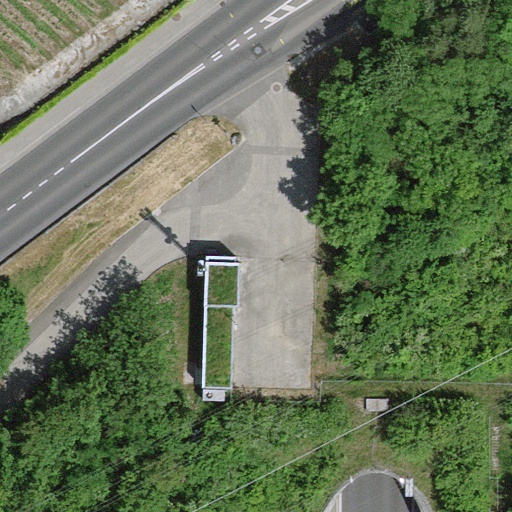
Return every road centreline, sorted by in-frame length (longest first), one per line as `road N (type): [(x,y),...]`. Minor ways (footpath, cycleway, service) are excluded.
road 1 (unclassified): [(231,46),(286,138),(281,228),(204,228),(164,238),(119,270),(0,388)]
road 2 (motorway): [(378,511),(399,0)]
road 3 (motorway): [(147,0),(140,511)]
road 4 (tertiary): [(231,46),(0,215)]
